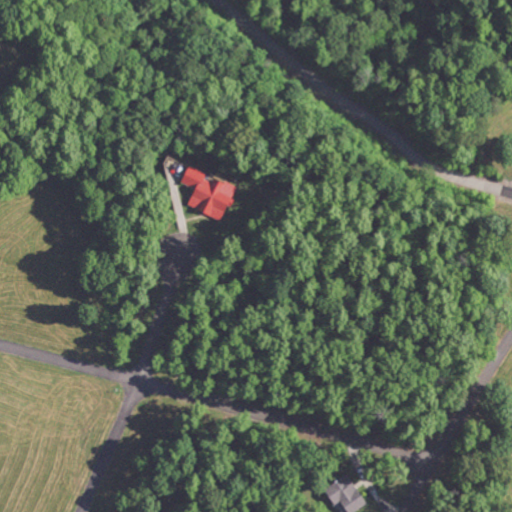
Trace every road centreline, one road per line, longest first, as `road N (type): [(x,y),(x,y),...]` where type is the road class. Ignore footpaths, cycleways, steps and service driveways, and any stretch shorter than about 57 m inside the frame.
road 1 (residential): [(430,462),(0,344)]
road 2 (residential): [(511,194),(427,166),(218,0)]
road 3 (residential): [(511,330),(399,511)]
road 4 (residential): [(77,511),(134,378)]
road 5 (residential): [(134,378),(182,254)]
